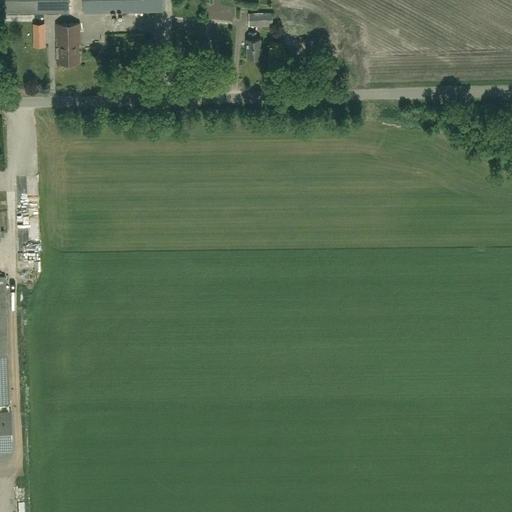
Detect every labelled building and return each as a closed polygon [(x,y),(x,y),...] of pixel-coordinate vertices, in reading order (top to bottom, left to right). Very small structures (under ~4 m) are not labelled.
[(69,0),(0,0),(0,13),(69,13),(69,0)] [(83,0),(83,12),(163,12),(162,0),(83,0)] [(249,26),(273,25),(272,12),(248,13),(249,26)] [(34,23),(34,38),(45,38),(45,23),(34,23)] [(79,43),(80,43),(80,23),(56,23),(57,63),(79,62),(79,43)] [(247,56),(260,56),(260,39),(256,39),(256,32),(248,32),(248,39),(247,39),(247,56)] [(0,373),(2,367),(17,371),(5,314),(0,311),(0,292),(1,290),(9,288),(7,278),(4,282),(0,280),(0,373)] [(14,434),(0,434),(0,453),(14,453),(14,434)]
